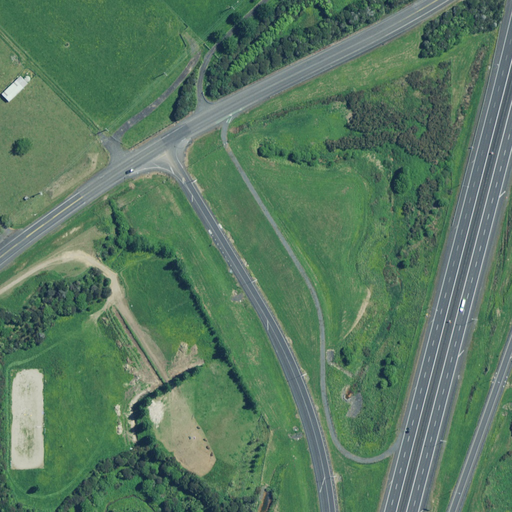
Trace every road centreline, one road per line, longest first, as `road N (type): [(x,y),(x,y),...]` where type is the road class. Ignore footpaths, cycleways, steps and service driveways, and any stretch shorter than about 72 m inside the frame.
road 1 (motorway): [(389,511),(511,36)]
road 2 (motorway): [(332,511),(322,448),(291,365),(165,143)]
road 3 (motorway): [(511,123),(412,511)]
road 4 (tertiary): [(436,0),(165,143)]
road 5 (tertiary): [(165,143),(0,257)]
road 6 (motorway): [(511,344),(451,511)]
